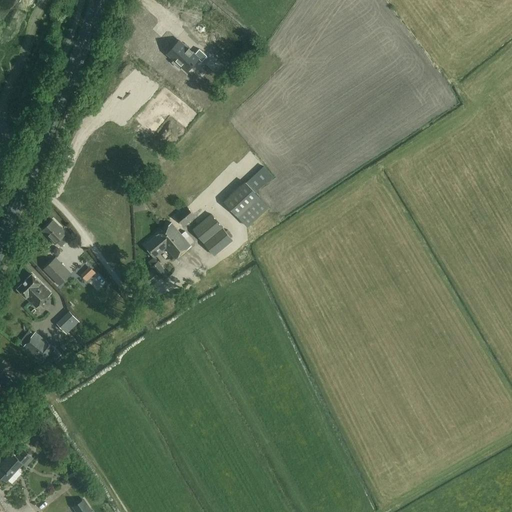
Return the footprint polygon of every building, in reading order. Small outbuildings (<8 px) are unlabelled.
[(198,2),(188,14),(200,24),(196,28),(211,41),(217,33),(210,27),(217,19),(212,14),(213,12),(206,6),(205,8),(198,2)] [(195,54),(179,40),(167,54),(175,60),(173,62),(179,67),(181,65),(187,71),(198,58),(202,61),(207,56),(199,49),(195,54)] [(208,65),(220,75),(225,69),(213,59),(208,65)] [(143,113),(137,120),(153,133),(169,112),(187,126),(196,114),(176,99),(165,90),(156,102),(153,100),(148,107),(147,107),(142,112),(143,113)] [(264,166),(246,182),(245,182),(225,201),(248,226),(269,207),(255,192),(273,176),(264,166)] [(187,206),(176,216),(184,226),(195,216),(187,206)] [(214,255),(233,239),(211,213),(193,229),(214,255)] [(69,238),(65,233),(66,232),(54,220),(43,230),(55,243),(57,241),(61,246),(69,238)] [(156,236),(145,245),(154,257),(166,247),(175,258),(190,246),(185,239),(189,236),(185,232),(181,235),(172,223),(156,236)] [(60,284),(71,274),(55,258),(44,268),(60,284)] [(167,272),(158,261),(152,267),(153,268),(142,277),(143,278),(139,282),(146,289),(149,286),(150,286),(167,272)] [(91,276),(87,272),(82,276),(87,280),(91,276)] [(37,307),(51,293),(32,274),(17,288),(37,307)] [(70,312),(66,316),(74,325),(78,321),(70,312)] [(34,334),(24,346),(43,361),(54,347),(46,340),(44,342),(34,334)] [(2,383),(0,384),(0,393),(3,398),(15,388),(8,381),(3,385),(2,383)] [(12,452),(3,462),(5,464),(0,468),(0,474),(6,481),(23,463),(25,461),(27,463),(33,457),(23,449),(16,456),(12,452)] [(46,503),(54,496),(49,491),(41,498),(46,503)] [(74,506),(77,511),(91,511),(92,511),(84,500),(74,506)]
